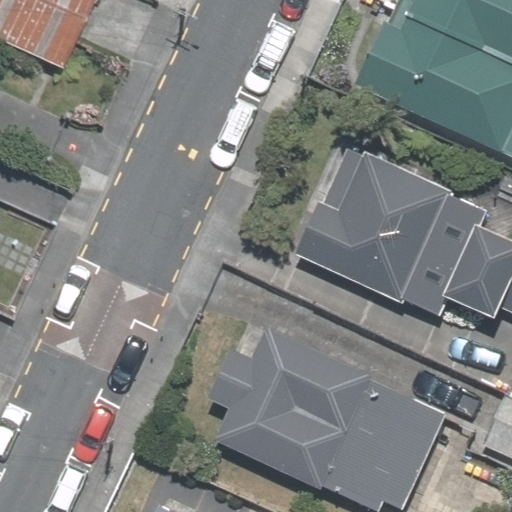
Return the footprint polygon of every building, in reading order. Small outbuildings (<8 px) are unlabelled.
[(74,0),(0,0),(0,50),(43,70),(74,0)] [(511,162),(511,0),(373,0),(336,88),(511,162)] [(287,269),(405,314),(413,294),(511,332),(511,250),(495,244),(507,214),(335,147),(287,269)] [(245,337),(199,447),(356,511),(381,511),(423,410),(245,337)] [(511,392),(497,384),(465,444),(511,468),(511,392)]
